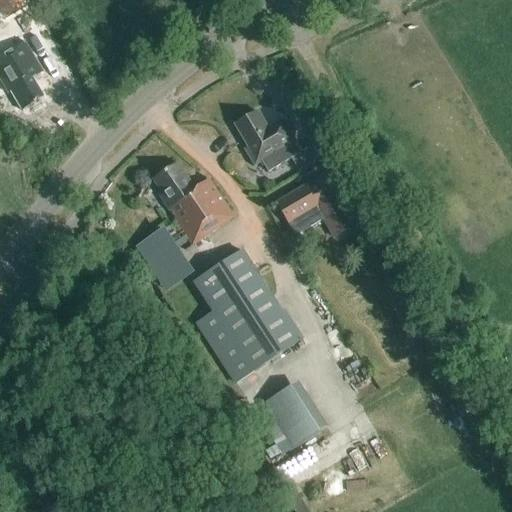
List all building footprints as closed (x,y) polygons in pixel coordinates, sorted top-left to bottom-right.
[(24,43),(0,56),(0,81),(8,94),(10,93),(22,113),(44,100),(32,80),(42,74),(24,43)] [(268,131),(258,114),(235,127),(248,150),(245,152),(254,167),(262,163),(268,173),(292,160),(301,174),(325,160),(340,151),(329,133),(313,141),(316,145),(301,154),(295,143),(283,122),(268,131)] [(195,191),(178,166),(153,182),(167,204),(164,205),(191,247),(233,220),(208,182),(195,191)] [(355,229),(338,199),(341,198),(328,176),(277,206),(295,238),(324,221),(335,240),(355,229)] [(216,316),(199,327),(238,386),(303,342),(283,312),(281,314),(243,255),(196,286),(216,316)] [(283,457),(330,428),(301,380),(264,403),(274,420),(265,426),(283,457)] [(293,511),(307,511),(291,486),(281,492),(293,511)]
